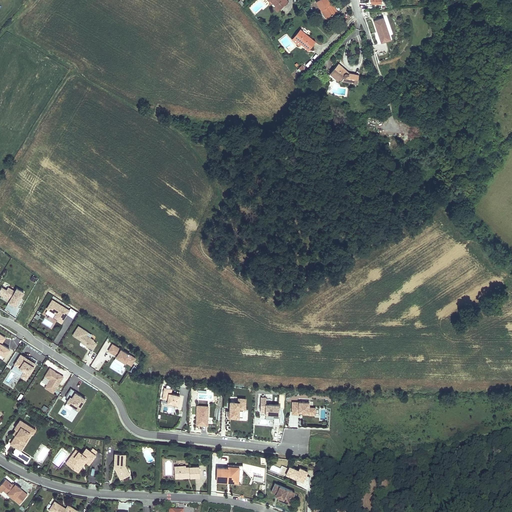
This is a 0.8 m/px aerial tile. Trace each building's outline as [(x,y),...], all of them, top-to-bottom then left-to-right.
[(268,0),(271,3),(273,2),(279,8),(287,1),(285,0),(268,0)] [(316,0),(326,18),(336,12),(331,4),(328,0),(316,0)] [(377,32),(380,39),(389,35),(383,18),(374,22),(377,32)] [(300,29),(294,37),(308,49),(314,41),(300,29)] [(339,63),(332,71),(342,80),(357,83),(359,75),(350,73),(339,63)] [(15,287),(14,290),(7,286),(6,289),(1,286),(0,288),(0,295),(1,296),(0,297),(0,298),(15,307),(24,292),(15,287)] [(68,310),(52,300),(47,309),(55,314),(53,318),(61,323),(68,310)] [(86,334),(88,331),(79,325),(72,335),(82,341),(81,342),(88,347),(88,349),(91,351),(97,342),(94,340),(94,339),(86,334)] [(5,337),(0,334),(0,353),(4,356),(9,349),(1,344),(5,337)] [(135,358),(112,344),(108,351),(116,356),(116,357),(125,363),(125,362),(131,365),(135,358)] [(39,363),(22,353),(16,363),(26,369),(21,377),(28,381),(39,363)] [(54,371),(49,368),(45,376),(50,379),(45,388),(53,393),(63,376),(58,373),(56,374),(55,373),(54,371)] [(171,393),(164,391),(162,402),(167,403),(166,406),(179,408),(180,398),(171,397),(171,393)] [(79,397),(70,392),(65,401),(68,402),(66,405),(72,409),(71,411),(77,414),(84,402),(79,398),(79,397)] [(239,406),(230,406),(230,420),(244,420),(244,402),(239,402),(239,406)] [(265,402),(261,402),(261,416),(265,416),(265,418),(272,418),(272,421),(278,421),(278,408),(265,408),(265,402)] [(310,405),(291,405),(291,417),(316,417),(315,411),(310,411),(310,405)] [(208,409),(196,409),(196,428),(208,428),(208,409)] [(33,434),(36,429),(20,420),(15,428),(17,430),(18,431),(16,435),(10,443),(16,447),(17,448),(20,443),(21,444),(29,432),(31,433),(33,434)] [(20,443),(17,448),(21,450),(31,433),(29,432),(21,444),(20,443)] [(21,450),(17,448),(16,447),(12,453),(19,457),(22,452),(21,450)] [(82,453),(79,451),(69,464),(76,470),(84,459),(86,461),(89,463),(95,455),(95,454),(91,451),(86,448),(82,453)] [(66,463),(69,464),(79,451),(77,449),(66,463)] [(125,454),(115,453),(114,467),(116,467),(116,471),(120,479),(128,475),(125,470),(127,469),(125,465),(125,454)] [(84,459),(76,470),(78,471),(86,461),(84,459)] [(238,480),(227,479),(227,482),(243,483),(244,465),(229,464),(229,468),(239,468),(238,480)] [(186,466),(174,467),(175,477),(190,476),(190,477),(200,477),(199,465),(186,466)] [(298,467),(297,470),(281,465),(278,474),(303,482),(307,470),(298,467)] [(227,479),(238,480),(239,468),(229,468),(217,467),(217,481),(227,482),(227,479)] [(0,487),(3,490),(20,504),(23,500),(17,495),(21,490),(22,489),(15,484),(14,485),(14,486),(12,484),(5,479),(0,485),(0,487)] [(293,491),(275,483),(272,491),(276,493),(280,495),(279,497),(278,499),(282,501),(283,499),(288,501),(293,491)] [(27,495),(21,490),(17,495),(23,500),(27,495)] [(293,491),(288,501),(283,499),(282,501),(290,504),(295,492),(293,491)] [(55,501),(49,510),(52,511),(75,511),(77,510),(68,504),(66,508),(65,509),(64,508),(64,507),(55,501)]
